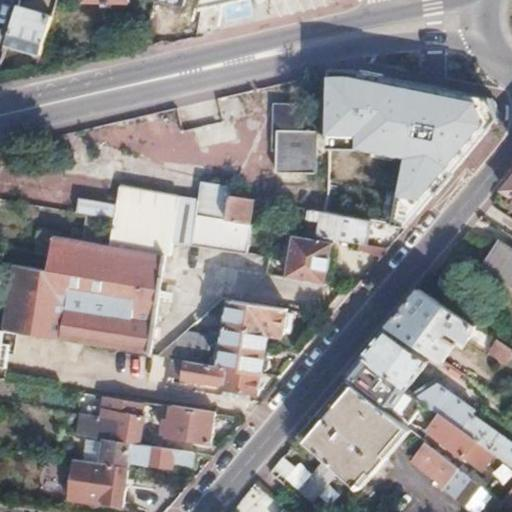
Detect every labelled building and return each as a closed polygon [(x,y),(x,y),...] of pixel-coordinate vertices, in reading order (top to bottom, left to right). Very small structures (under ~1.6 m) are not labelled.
[(180,0),(172,42),(196,36),(201,8),(202,0),(180,0)] [(202,0),(201,8),(236,0),(202,0)] [(18,7),(7,45),(41,54),(53,16),(18,7)] [(324,74),(327,147),(401,158),(395,197),(416,201),(482,121),(473,102),(324,74)] [(241,95),(220,97),(222,123),(195,126),(197,145),(238,141),(236,118),(243,117),(241,95)] [(280,107),(277,172),(316,174),(320,109),(280,107)] [(124,147),(145,130),(134,116),(112,133),(124,147)] [(120,187),(117,202),(119,202),(178,212),(199,216),(224,220),(230,193),(232,185),(203,181),(199,200),(120,187)] [(230,193),(224,220),(248,224),(253,198),(230,193)] [(81,196),(77,213),(89,215),(116,220),(119,202),(117,202),(81,196)] [(116,220),(112,248),(166,257),(170,258),(172,244),(178,212),(119,202),(116,220)] [(304,207),(299,233),(365,245),(369,220),(324,211),(304,207)] [(89,215),(83,243),(112,248),(116,220),(89,215)] [(199,216),(193,247),(248,256),(254,225),(248,224),(224,220),(199,216)] [(40,235),(36,254),(51,257),(54,238),(40,235)] [(295,237),(288,278),(326,284),(333,244),(295,237)] [(4,265),(0,284),(0,331),(11,333),(149,355),(158,304),(167,305),(169,294),(159,293),(166,257),(112,248),(83,243),(54,238),(51,257),(49,272),(4,265)] [(511,250),(502,244),(487,268),(511,284),(511,250)] [(421,289),(388,327),(444,365),(456,348),(445,340),(447,337),(440,332),(444,327),(469,344),(479,328),(421,289)] [(206,335),(201,363),(260,372),(262,373),(269,332),(285,335),(286,330),(290,331),(294,310),(233,300),(224,350),(217,349),(219,337),(206,335)] [(0,380),(4,381),(11,333),(0,331),(0,380)] [(385,332),(363,358),(417,396),(420,389),(413,385),(429,363),(385,332)] [(184,347),(170,345),(169,358),(183,360),(198,363),(202,338),(186,336),(184,347)] [(511,350),(499,341),(491,352),(511,366),(511,350)] [(363,358),(349,375),(412,420),(426,403),(420,399),(417,396),(363,358)] [(171,366),(169,379),(217,387),(216,391),(257,397),(260,372),(201,363),(198,363),(183,360),(181,368),(171,366)] [(349,382),(301,439),(356,488),(408,428),(349,382)] [(439,385),(420,399),(426,403),(442,414),(490,449),(507,461),(511,464),(511,443),(479,420),(482,416),(439,385)] [(86,408),(85,416),(119,421),(116,441),(138,445),(143,402),(107,397),(105,410),(86,408)] [(166,420),(164,432),(170,433),(169,439),(211,444),(216,414),(216,412),(174,406),(174,407),(171,421),(166,420)] [(442,414),(429,432),(463,457),(465,455),(479,465),(490,449),(442,414)] [(81,415),(78,435),(106,439),(102,463),(128,467),(130,460),(150,462),(149,464),(173,468),(175,463),(191,466),(194,453),(138,445),(116,441),(119,421),(85,416),(81,415)] [(426,443),(413,459),(442,482),(438,487),(469,511),(511,511),(504,505),(485,490),(426,443)] [(74,459),(67,499),(122,507),(128,467),(102,463),(74,459)]
